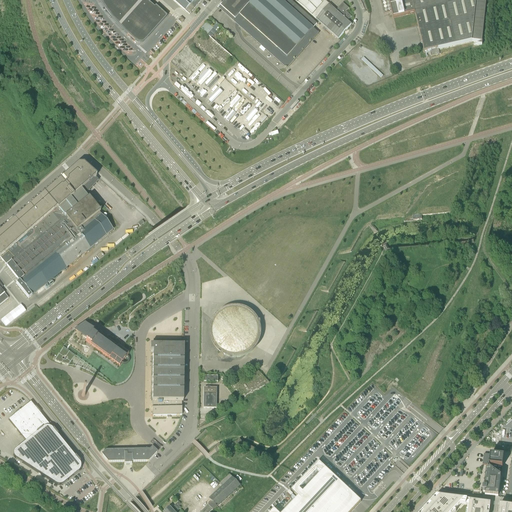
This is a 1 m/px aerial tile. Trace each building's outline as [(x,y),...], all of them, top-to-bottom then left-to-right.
[(98,0),(105,10),(117,25),(119,27),(142,0),(98,0)] [(144,0),(142,0),(119,27),(127,35),(135,42),(136,43),(138,44),(139,44),(141,44),(142,44),(144,43),(145,42),(167,17),(156,7),(154,9),(144,0)] [(173,0),(189,14),(195,8),(202,0),(173,0)] [(226,0),(221,6),(228,12),(236,19),(240,15),(244,19),(287,58),(308,34),(317,24),(290,0),(226,0)] [(316,19),(327,7),(323,4),(326,0),(300,0),(298,3),(316,19)] [(381,0),(385,13),(392,11),(393,19),(415,13),(424,53),(472,41),(482,42),(486,0),(381,0)] [(338,39),(351,24),(348,21),(351,17),(346,12),(349,9),(343,3),(336,11),(329,4),(327,7),(316,19),(338,39)] [(201,28),(203,30),(208,35),(213,29),(206,22),(201,28)] [(64,217),(65,218),(11,261),(6,265),(18,281),(15,283),(28,299),(113,230),(99,213),(100,212),(89,198),(88,198),(81,189),(96,176),(83,165),(78,165),(0,231),(0,257),(57,208),(58,209),(65,217),(64,217)] [(8,254),(2,257),(6,263),(11,260),(8,254)] [(1,319),(6,326),(27,312),(22,305),(1,319)] [(211,330),(211,332),(211,334),(211,336),(212,339),(212,341),(213,343),(214,345),(216,347),(217,349),(219,350),(220,352),(222,353),(224,354),(226,355),(229,356),(231,357),(234,357),(236,357),(239,357),(241,357),(244,356),(246,355),(248,354),(250,352),(252,351),(254,349),(256,347),(257,345),(258,343),(259,340),(260,338),(260,335),(260,333),(260,330),(260,328),(259,325),(258,323),(257,320),(256,318),(254,316),(252,315),(250,313),(248,311),(246,310),(244,309),(241,309),(239,308),(237,308),(234,308),(232,308),(230,309),(228,309),(225,310),(223,311),(221,312),(220,314),(218,315),(216,317),(215,319),(214,321),(213,323),(212,325),(212,327),(211,330)] [(78,328),(75,330),(88,339),(86,342),(86,341),(86,342),(90,345),(91,346),(91,345),(95,348),(95,349),(98,351),(99,351),(100,352),(117,365),(119,366),(119,367),(120,366),(128,355),(128,354),(125,352),(123,350),(115,345),(107,339),(103,337),(99,334),(97,332),(94,330),(88,326),(90,323),(88,321),(87,321),(84,323),(78,328)] [(152,408),(152,416),(153,416),(176,416),(179,416),(182,416),(182,408),(182,407),(182,402),(183,402),(183,346),(183,340),(167,340),(167,345),(153,345),(150,345),(150,351),(153,351),(152,401),(152,408)] [(74,356),(63,348),(54,360),(68,364),(74,356)] [(258,371),(231,386),(231,392),(238,399),(241,397),(244,395),(245,397),(266,386),(265,385),(269,383),(258,371)] [(204,408),(217,409),(217,388),(204,388),(204,408)] [(8,420),(26,442),(15,451),(14,452),(14,453),(13,454),(14,456),(14,457),(14,458),(38,473),(56,484),(58,485),(60,485),(61,485),(62,485),(79,471),(80,469),(81,467),(81,465),(80,464),(68,449),(48,424),(31,402),(8,420)] [(158,450),(161,447),(153,440),(152,440),(150,442),(150,443),(158,450)] [(106,450),(101,454),(108,462),(123,462),(124,462),(124,464),(131,464),(131,462),(132,462),(147,462),(148,462),(157,452),(152,447),(151,448),(149,450),(148,450),(140,450),(134,450),(129,450),(113,451),(113,450),(106,450)] [(485,492),(485,495),(498,497),(501,478),(501,477),(504,457),(484,454),(483,465),(486,465),(489,466),(489,468),(488,468),(486,488),(483,488),(483,491),(485,492)] [(277,511),(274,509),(271,511),(351,511),(361,502),(356,497),(352,494),(346,487),(343,485),(340,482),(331,474),(325,468),(323,466),(319,462),(291,491),(295,495),(295,496),(298,498),(297,498),(297,499),(296,499),(294,497),(293,496),(290,493),(288,495),(291,498),(292,499),(294,501),(283,511),(277,511)] [(236,473),(233,476),(240,482),(243,479),(236,473)] [(453,511),(465,500),(445,497),(439,497),(436,501),(434,499),(430,504),(431,506),(428,509),(427,508),(422,511),(453,511)] [(208,505),(213,510),(217,506),(212,501),(208,505)] [(486,511),(487,508),(490,509),(490,503),(469,501),(467,511),(486,511)] [(176,511),(181,508),(179,506),(181,504),(179,502),(172,508),(170,507),(164,511),(176,511)]
